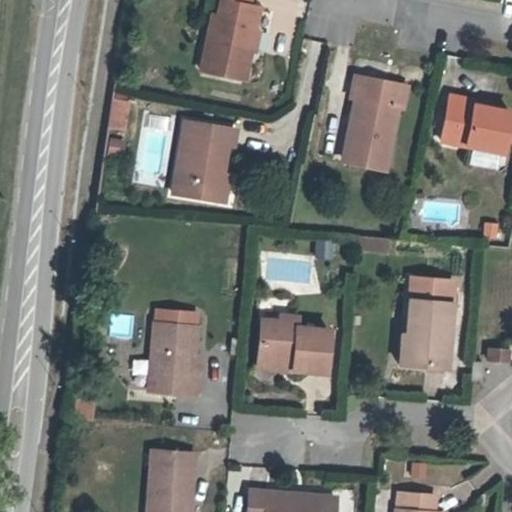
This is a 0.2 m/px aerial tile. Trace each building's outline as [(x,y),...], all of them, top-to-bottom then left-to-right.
[(257,51),(261,31),(258,26),(261,9),(250,7),(251,0),(221,0),(217,18),(212,17),(201,71),(247,80),(253,50),(257,51)] [(385,171),(398,109),(405,110),(410,86),(353,74),(348,99),(354,100),(341,162),(385,171)] [(502,155),(510,109),(478,104),(479,97),(448,92),(439,145),(502,155)] [(126,131),(129,101),(113,99),(109,130),(126,131)] [(225,171),(229,147),(235,148),(237,131),(184,122),(172,195),(227,204),(232,173),(225,171)] [(497,238),(498,224),(484,223),(483,237),(497,238)] [(386,253),(387,238),(356,236),(355,250),(386,253)] [(328,252),(329,239),(315,238),(314,250),(328,252)] [(449,370),(456,280),(411,277),(406,335),(402,335),(399,366),(449,370)] [(200,354),(202,325),(199,324),(200,310),(154,308),(153,322),(150,321),(146,393),(201,396),(204,354),(200,354)] [(332,377),(335,329),(303,327),(304,315),(280,313),(280,319),(261,318),(257,371),(332,377)] [(507,362),(508,351),(488,349),(487,361),(507,362)] [(481,381),(482,363),(472,362),(471,380),(481,381)] [(92,420),(92,399),(73,399),(72,419),(92,420)] [(193,511),(198,452),(149,449),(144,511),(193,511)] [(427,479),(427,464),(412,463),(412,479),(427,479)] [(338,511),(340,495),(248,487),(246,511),(338,511)] [(446,511),(447,511),(438,511),(439,494),(395,491),(393,511),(446,511)]
